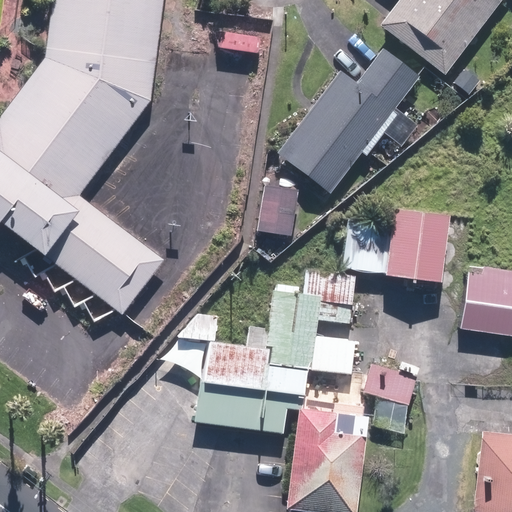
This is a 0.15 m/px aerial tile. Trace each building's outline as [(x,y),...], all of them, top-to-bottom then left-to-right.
[(163,0),(51,0),(46,55),(0,115),(0,222),(1,221),(122,317),(167,260),(80,191),(155,97),(163,0)] [(501,0),(397,0),(379,24),(446,74),(501,0)] [(343,68),(277,152),(330,194),(422,76),(385,47),(359,80),(343,68)] [(300,188),(262,183),(256,232),(294,237),(300,188)] [(349,217),(342,267),(440,279),(448,211),(393,204),(391,223),(349,217)] [(511,269),(470,265),(461,326),(511,333),(511,269)] [(303,292),(273,288),(268,327),(250,324),(247,343),(215,340),(209,340),(204,379),(200,379),(195,420),(284,432),(288,407),(300,407),(300,405),(303,405),(309,368),(352,373),(356,339),(348,338),(348,336),(317,332),(318,319),(350,322),(356,274),(305,268),(303,292)] [(218,314),(197,311),(178,333),(178,336),(209,340),(215,340),(218,314)] [(417,376),(372,362),(368,375),(363,390),(408,404),(416,380),(417,376)] [(294,449),(286,505),(353,511),(357,511),(368,412),(303,405),(300,405),(300,407),(294,449)] [(511,511),(511,432),(481,429),(472,509),(502,511),(511,511)]
